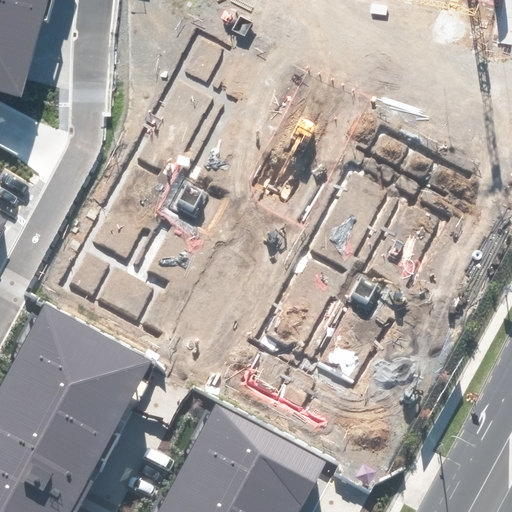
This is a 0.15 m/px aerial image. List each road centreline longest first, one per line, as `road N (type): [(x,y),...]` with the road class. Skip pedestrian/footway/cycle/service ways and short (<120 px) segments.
road 1 (residential): [(88,511),(353,11)]
road 2 (residential): [(511,128),(511,150),(318,511)]
road 3 (residential): [(96,0),(81,143),(0,299)]
road 4 (residential): [(353,11),(468,73),(511,117)]
